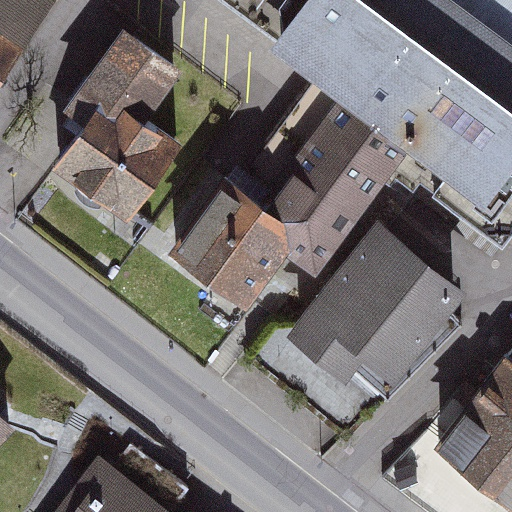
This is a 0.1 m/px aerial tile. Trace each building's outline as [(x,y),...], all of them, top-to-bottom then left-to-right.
[(511,0),(229,0),(356,92),(426,142),(468,173),(449,194),(511,240),(511,0)] [(0,103),(38,52),(0,23),(0,103)] [(197,73),(136,28),(78,106),(86,112),(73,130),(88,141),(68,167),(140,221),(198,144),(163,118),(197,73)] [(332,277),(426,142),(356,92),(302,166),(312,172),(288,204),(245,173),(186,254),(264,305),(300,257),(332,277)] [(481,289),(393,222),(305,337),(363,381),(383,355),(414,378),(481,289)] [(511,353),(506,350),(436,446),(511,501),(511,353)] [(0,460),(28,428),(0,403),(0,460)] [(176,511),(109,464),(73,511),(176,511)]
